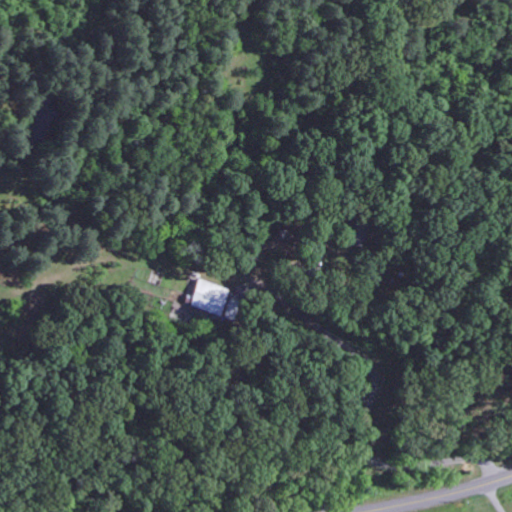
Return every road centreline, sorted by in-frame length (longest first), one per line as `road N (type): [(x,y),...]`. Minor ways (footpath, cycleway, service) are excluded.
road 1 (residential): [(501,479),(489,460),(469,457),(389,465),(360,443),(376,385),(366,359),(238,303)]
road 2 (secondary): [(511,475),(369,511)]
